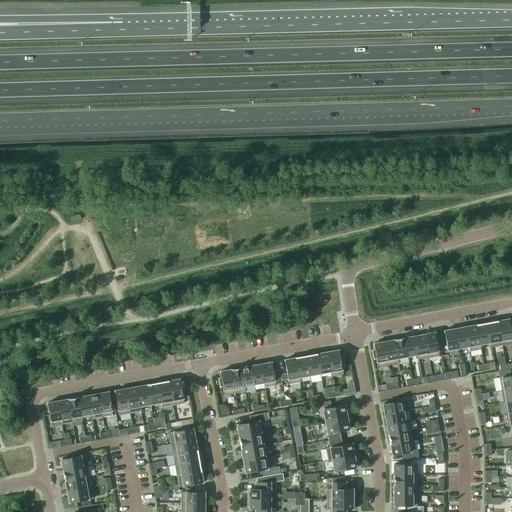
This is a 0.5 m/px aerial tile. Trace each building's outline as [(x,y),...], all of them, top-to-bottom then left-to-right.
[(508,319),(497,321),(502,346),(511,343),(511,337),(509,319),(508,319)] [(497,321),(487,323),(490,343),(491,347),(502,346),(497,321)] [(490,343),(487,323),(476,325),(480,345),(490,343)] [(476,325),(466,327),(470,351),(481,350),(480,345),(476,325)] [(469,347),(466,327),(455,329),(458,349),(469,347)] [(458,349),(455,329),(444,331),(447,351),(458,349)] [(435,333),(424,334),(428,358),(439,356),(435,333)] [(424,334),(414,336),(418,355),(418,360),(428,358),(424,334)] [(418,355),(414,336),(404,338),(408,357),(418,355)] [(408,357),(404,338),(394,340),(397,358),(408,357)] [(394,340),(384,342),(388,365),(398,363),(397,358),(394,340)] [(375,350),(372,351),(374,359),(376,358),(378,367),(388,365),(384,342),(373,344),(375,350)] [(342,357),(340,358),(338,350),(327,352),(332,377),(343,375),(341,366),(344,365),(342,357)] [(332,377),(327,352),(317,354),(320,374),(330,372),(331,377),(332,377)] [(320,374),(317,354),(306,356),(310,376),(320,374)] [(310,376),(306,356),(295,358),(300,382),(300,378),(310,376)] [(300,382),(295,358),(284,360),(289,384),(300,382)] [(271,362),(261,364),(265,388),(275,386),(271,362)] [(265,388),(261,364),(251,366),(254,385),(264,383),(264,388),(265,388)] [(254,385),(251,366),(241,368),(245,391),(244,386),(254,385)] [(245,391),(241,368),(231,370),(235,393),(245,391)] [(235,393),(231,370),(220,372),(221,378),(219,379),(220,387),(223,386),(224,395),(235,393)] [(511,375),(499,378),(501,390),(511,388),(511,375)] [(182,395),(179,379),(168,381),(173,406),(184,404),(182,395)] [(173,406),(168,381),(158,383),(162,408),(173,406)] [(162,408),(158,383),(147,385),(151,405),(161,403),(161,408),(162,408)] [(151,405),(147,385),(136,387),(141,411),(140,407),(151,405)] [(141,411),(136,387),(126,389),(130,413),(141,411)] [(511,388),(501,390),(503,402),(511,400),(511,388)] [(130,413),(126,389),(114,391),(119,415),(130,413)] [(109,392),(98,394),(102,417),(113,415),(109,392)] [(102,417),(98,394),(88,396),(92,419),(102,417)] [(92,419),(88,396),(78,397),(82,421),(83,421),(82,416),(91,414),(92,419)] [(82,421),(78,397),(68,399),(72,423),(82,421)] [(72,423),(68,399),(58,401),(62,424),(72,423)] [(406,400),(383,404),(385,415),(408,410),(406,400)] [(511,400),(503,402),(504,402),(506,402),(508,413),(505,413),(506,414),(511,412),(511,400)] [(62,424),(58,401),(47,403),(51,426),(62,424)] [(347,417),(345,405),(323,409),(325,421),(347,417)] [(408,410),(385,415),(386,425),(410,420),(405,421),(403,412),(408,411),(408,410)] [(349,430),(347,417),(325,421),(328,441),(341,438),(340,431),(349,430)] [(410,420),(386,425),(388,435),(412,430),(410,420)] [(261,433),(259,421),(236,425),(239,437),(261,433)] [(195,440),(193,428),(169,433),(171,444),(195,440)] [(412,430),(388,435),(390,445),(413,440),(412,430)] [(263,444),(261,433),(239,437),(241,449),(265,445),(265,444),(263,444)] [(354,456),(352,443),(342,445),(341,438),(328,441),(332,460),(354,456)] [(197,450),(195,440),(171,444),(172,455),(197,450)] [(413,440),(390,445),(392,455),(415,451),(413,440)] [(267,456),(265,445),(241,449),(243,461),(267,456)] [(199,461),(197,450),(172,455),(173,455),(177,454),(179,464),(199,461)] [(81,456),(61,459),(63,471),(87,466),(87,465),(83,466),(81,456)] [(267,469),(265,457),(267,457),(267,456),(243,461),(245,473),(267,469)] [(356,468),(354,456),(332,460),(334,472),(356,468)] [(201,471),(199,461),(179,464),(181,475),(176,475),(176,476),(201,471)] [(395,464),(393,464),(393,475),(417,475),(417,464),(395,464)] [(89,477),(87,466),(63,471),(65,481),(89,477)] [(203,483),(201,471),(176,476),(178,487),(203,483)] [(417,475),(393,475),(393,485),(417,485),(412,485),(412,476),(417,476),(417,475)] [(91,487),(89,477),(65,481),(67,492),(91,487)] [(275,499),(275,489),(270,489),(270,482),(256,482),(256,489),(249,489),(249,491),(248,491),(248,499),(275,499)] [(353,491),(353,489),(346,489),(346,482),(331,482),(331,489),(327,489),(327,499),(354,499),(354,491),(353,491)] [(417,485),(393,485),(393,495),(417,495),(417,485)] [(93,498),(91,487),(67,492),(69,503),(93,498)] [(204,503),(204,492),(181,492),(181,503),(204,503)] [(417,495),(393,495),(393,506),(398,506),(417,506),(417,495)] [(270,511),(270,499),(275,499),(248,499),(248,507),(249,507),(249,509),(256,509),(255,511),(270,511)] [(353,509),(353,507),(354,507),(354,499),(327,499),(327,509),(331,509),(331,511),(346,511),(346,509),(353,509)] [(204,511),(204,503),(181,503),(180,511),(204,511)]
